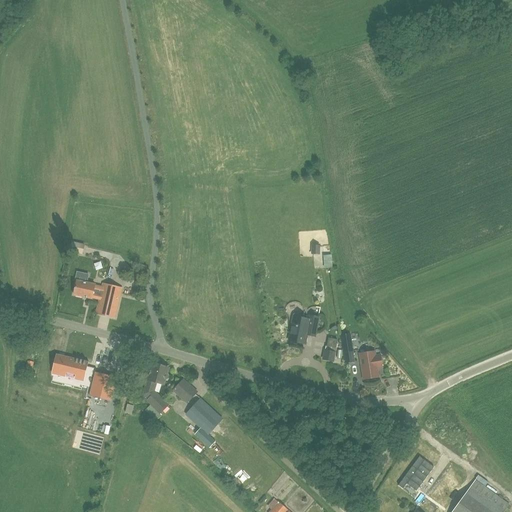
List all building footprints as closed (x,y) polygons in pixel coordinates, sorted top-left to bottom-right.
[(82,254),(84,244),(72,241),(70,251),(82,254)] [(319,245),(311,245),(311,254),(319,254),(319,245)] [(76,281),(73,294),(98,300),(95,313),(115,318),(121,287),(102,283),(101,286),(94,285),(94,284),(87,283),(88,274),(76,272),(74,281),(76,281)] [(289,341),(304,344),(306,334),(314,336),(318,317),(309,315),(308,319),(299,317),(299,315),(297,313),(295,313),(293,314),(292,316),(290,323),(292,323),(289,341)] [(325,345),(323,359),(332,361),(336,339),(328,337),(326,345),(325,345)] [(354,361),(352,347),(343,349),(345,362),(354,361)] [(374,351),(358,353),(363,379),(378,377),(377,368),(382,367),(380,354),(375,355),(374,351)] [(76,373),(75,377),(81,378),(85,363),(63,357),(63,360),(57,359),(53,371),(65,374),(65,370),(76,373)] [(151,369),(148,371),(149,375),(148,379),(147,379),(143,394),(148,399),(147,400),(160,413),(167,405),(153,391),(156,382),(162,384),(164,378),(167,375),(165,373),(167,367),(153,363),(151,369)] [(111,401),(116,377),(94,372),(89,396),(111,401)] [(196,392),(183,379),(173,390),(187,402),(196,392)] [(208,446),(214,440),(208,434),(222,419),(200,398),(186,414),(201,428),(195,434),(208,446)] [(127,404),(125,412),(131,414),(133,406),(127,404)] [(475,480),(452,511),(503,511),(509,504),(475,480)] [(277,502),(274,499),(268,506),(271,510),(268,511),(285,511),(287,510),(278,501),(277,502)]
